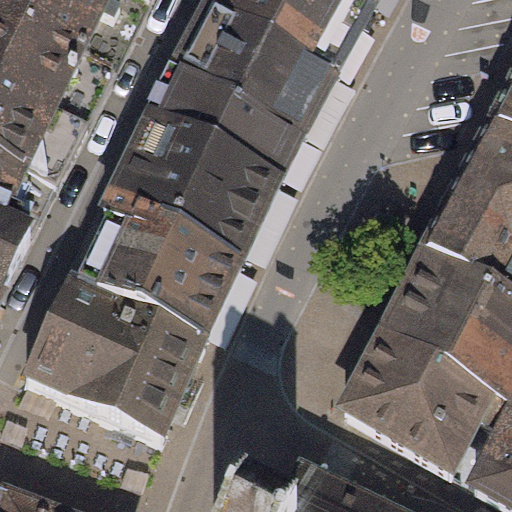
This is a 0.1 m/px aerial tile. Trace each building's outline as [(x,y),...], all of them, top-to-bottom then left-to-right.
[(152,20),(113,0),(0,0),(0,24),(122,82),(152,20)] [(162,0),(113,0),(152,20),(162,0)] [(216,0),(210,12),(342,91),(381,23),(341,0),(216,0)] [(341,0),(381,23),(393,0),(341,0)] [(175,81),(305,157),(342,91),(210,12),(175,81)] [(122,82),(0,24),(0,92),(96,136),(122,82)] [(151,128),(285,198),(305,157),(175,81),(151,128)] [(96,136),(0,92),(0,157),(70,191),(96,136)] [(511,105),(494,140),(511,149),(511,105)] [(114,208),(249,274),(285,198),(151,128),(114,208)] [(511,149),(494,140),(434,269),(511,311),(511,149)] [(0,157),(0,190),(61,219),(70,191),(0,157)] [(0,190),(0,283),(24,294),(61,219),(0,190)] [(74,294),(212,357),(249,274),(114,208),(74,294)] [(511,311),(434,269),(414,307),(390,352),(506,413),(511,416),(511,311)] [(0,339),(24,294),(0,283),(0,339)] [(27,395),(172,456),(212,357),(74,294),(27,395)] [(506,413),(390,352),(348,430),(454,484),(483,430),(494,436),(506,413)] [(506,442),(477,497),(503,511),(511,511),(511,416),(506,413),(494,436),(506,442)] [(360,511),(303,485),(289,511),(360,511)] [(25,511),(0,502),(0,511),(25,511)]
